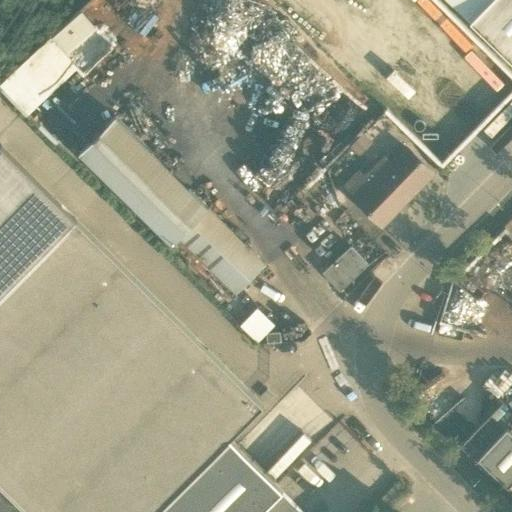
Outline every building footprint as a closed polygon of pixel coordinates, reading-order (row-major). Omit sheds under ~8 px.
[(266,263),(209,206),(117,115),(81,152),(171,242),(178,235),(236,292),(266,263)] [(351,145),(361,155),(373,142),(363,132),(351,145)] [(433,173),(409,149),(394,164),(385,155),(365,175),(360,170),(343,187),(358,201),(383,224),(433,173)] [(77,218),(0,295),(0,480),(31,511),(158,511),(260,410),(265,405),(252,392),(77,218)] [(340,290),(368,264),(351,246),(323,272),(340,290)] [(280,331),(266,332),(266,341),(281,340),(280,331)] [(267,388),(260,395),(267,402),(274,394),(267,388)] [(303,511),(282,491),(311,461),(260,410),(158,511),(303,511)] [(511,480),(511,432),(507,428),(479,457),(508,485),(511,480)] [(0,511),(31,511),(0,480),(0,511)]
